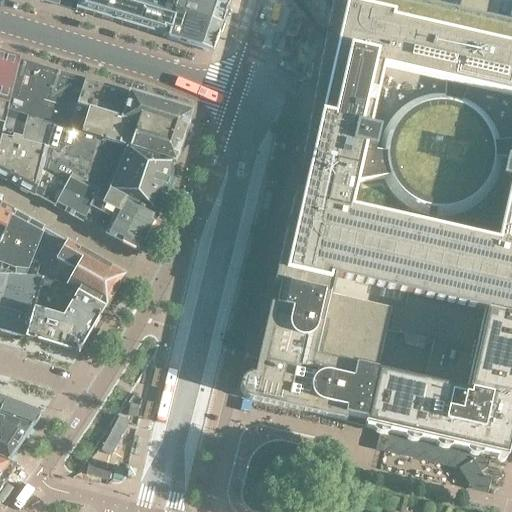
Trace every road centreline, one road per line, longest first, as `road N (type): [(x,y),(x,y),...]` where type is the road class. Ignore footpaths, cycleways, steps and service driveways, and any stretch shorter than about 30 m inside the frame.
road 1 (tertiary): [(235,92),(0,21)]
road 2 (residential): [(235,92),(161,280)]
road 3 (residential): [(161,280),(0,190)]
road 4 (residential): [(96,389),(8,511)]
road 5 (residential): [(161,280),(96,389)]
